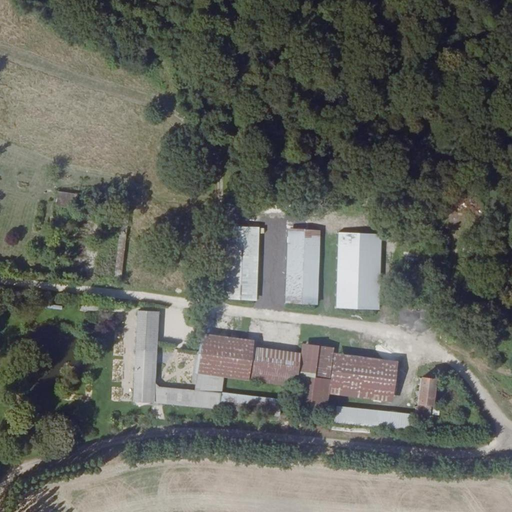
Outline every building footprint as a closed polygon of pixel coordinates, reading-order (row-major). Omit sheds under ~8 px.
[(57,205),(71,206),(71,192),(58,191),(57,205)] [(123,275),(129,207),(122,206),(116,274),(123,275)] [(258,294),(261,227),(227,226),(225,293),(258,294)] [(319,305),(321,229),(289,229),(288,305),(319,305)] [(380,310),(382,234),(339,233),(337,309),(380,310)] [(155,401),(158,310),(138,310),(135,401),(155,401)] [(252,347),(253,341),(203,334),(197,375),(248,382),(252,347)] [(307,354),(252,347),(248,382),(302,388),(307,354)] [(339,351),(308,347),(307,354),(302,388),(299,409),(330,413),(333,392),(339,351)] [(399,360),(339,351),(333,392),(393,401),(399,360)] [(437,417),(439,378),(424,377),(422,416),(437,417)] [(410,414),(337,407),(335,423),(408,430),(410,414)]
